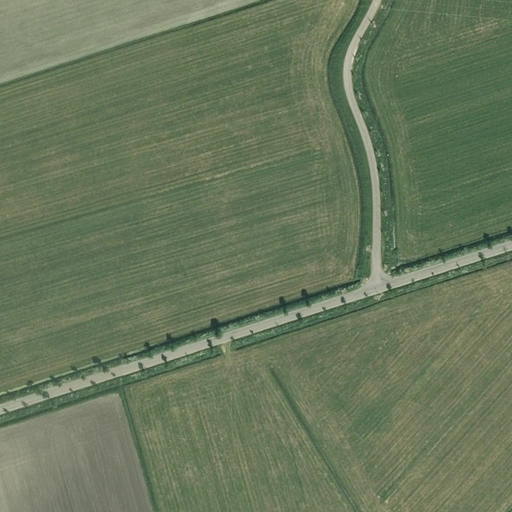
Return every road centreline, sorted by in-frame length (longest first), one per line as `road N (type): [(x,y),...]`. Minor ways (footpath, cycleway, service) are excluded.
road 1 (tertiary): [(0,410),(376,289)]
road 2 (unclassified): [(376,289),(374,181),(346,73),(376,0)]
road 3 (tertiary): [(376,289),(511,245)]
